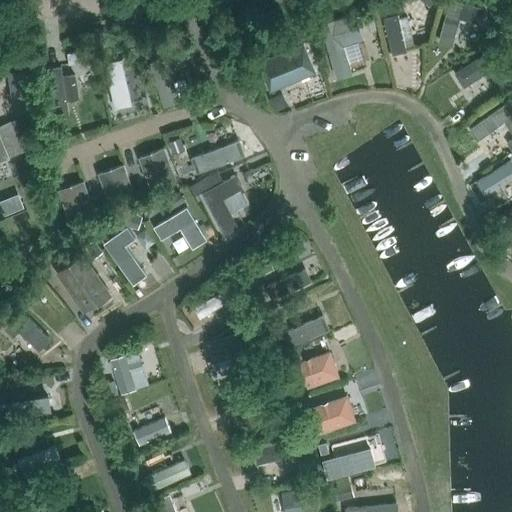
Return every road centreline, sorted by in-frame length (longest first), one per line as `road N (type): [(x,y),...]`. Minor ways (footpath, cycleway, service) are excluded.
road 1 (unknown): [(150,307),(231,511)]
road 2 (unknown): [(234,90),(45,161)]
